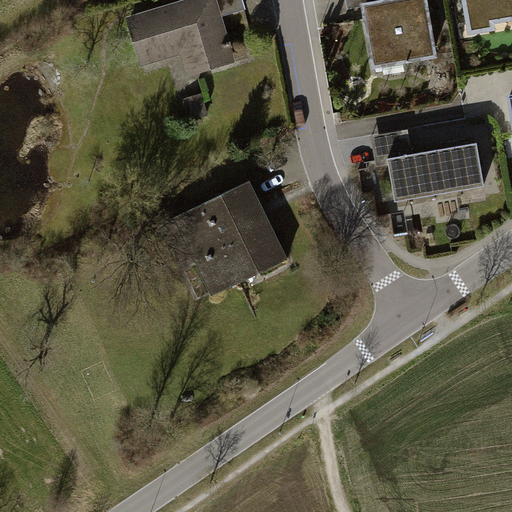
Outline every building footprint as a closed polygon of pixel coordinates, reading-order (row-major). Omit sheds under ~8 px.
[(184,0),(127,17),(142,67),(181,55),(188,77),(237,62),(223,17),(218,0),(184,0)] [(218,0),(223,17),(247,9),(244,0),(218,0)] [(345,0),(347,10),(361,8),(360,4),(378,1),(377,0),(345,0)] [(384,0),(378,1),(360,4),(361,8),(372,70),(438,59),(427,0),(384,0)] [(511,0),(462,0),(469,36),(496,31),(495,25),(511,21),(511,0)] [(477,144),(387,159),(395,203),(485,188),(477,144)] [(252,181),(175,218),(213,296),(290,259),(252,181)]
